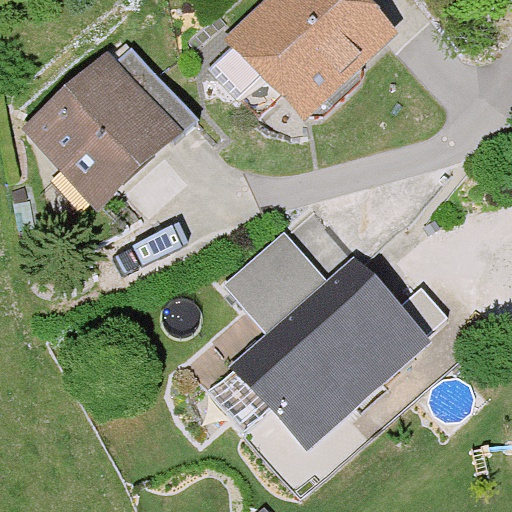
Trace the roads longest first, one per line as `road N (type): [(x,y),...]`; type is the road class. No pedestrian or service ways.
road 1 (residential): [(397,180),(375,230),(409,260),(511,215)]
road 2 (residential): [(222,199),(397,180)]
road 3 (residential): [(397,180),(479,111),(511,55)]
